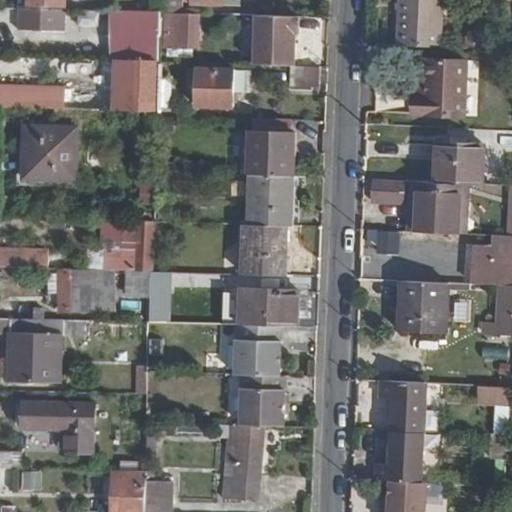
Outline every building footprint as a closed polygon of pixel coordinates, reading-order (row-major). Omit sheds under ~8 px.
[(20,0),(20,9),(67,10),(67,0),(20,0)] [(163,0),(163,12),(177,12),(176,0),(163,0)] [(402,0),(400,45),(442,47),(445,0),(402,0)] [(135,25),(162,26),(163,12),(136,12),(135,25)] [(300,34),(302,16),(256,15),(255,65),(294,66),(295,34),(300,34)] [(52,16),(52,33),(74,34),(75,17),(52,16)] [(197,45),(198,18),(168,17),(168,45),(197,45)] [(140,60),(159,62),(161,36),(142,34),(140,60)] [(413,111),(464,114),(467,59),(422,56),(421,77),(428,78),(428,94),(420,93),(414,93),(413,111)] [(126,111),(155,111),(159,62),(140,60),(129,59),(128,63),(126,111)] [(467,59),(464,114),(481,115),(484,60),(467,59)] [(115,111),(126,111),(128,63),(117,63),(115,103),(108,103),(108,110),(115,111)] [(321,84),(321,67),(294,66),(294,83),(321,84)] [(234,106),(235,93),(236,69),(199,69),(197,105),(234,106)] [(236,69),(235,93),(250,93),(250,70),(236,69)] [(421,77),(420,93),(428,94),(428,78),(421,77)] [(160,111),(168,111),(169,80),(160,80),(160,111)] [(0,85),(0,107),(64,109),(64,87),(0,85)] [(253,173),(295,175),(297,130),(252,128),(251,173),(253,173)] [(27,136),(25,189),(77,190),(79,138),(27,136)] [(458,183),(466,183),(480,184),(483,144),(435,143),(433,181),(458,183)] [(142,185),(149,185),(149,162),(129,161),(128,185),(142,185)] [(290,226),(293,226),(295,175),(253,173),(250,225),(290,226)] [(416,230),(456,232),(458,183),(433,181),(371,178),(371,200),(403,201),(403,195),(408,195),(418,195),(416,230)] [(456,232),(464,233),(466,183),(458,183),(456,232)] [(141,211),(156,212),(157,185),(149,185),(142,185),(141,211)] [(408,195),(407,230),(416,230),(418,195),(408,195)] [(155,271),(156,222),(111,221),(111,243),(125,243),(136,244),(135,271),(155,271)] [(243,274),(287,275),(290,226),(250,225),(246,225),(243,274)] [(364,230),(363,253),(396,255),(397,231),(364,230)] [(125,271),(135,271),(136,244),(125,243),(125,271)] [(475,244),(473,271),(491,272),(492,244),(475,244)] [(0,254),(0,267),(35,268),(35,256),(0,254)] [(118,313),(120,271),(74,269),(71,312),(118,313)] [(198,291),(198,272),(155,271),(154,290),(198,291)] [(401,330),(448,333),(450,283),(408,281),(406,305),(402,305),(401,330)] [(496,335),(511,336),(511,286),(499,285),(496,335)] [(284,325),(300,326),(301,290),(245,290),(244,324),(284,325)] [(456,300),(455,319),(469,320),(470,301),(456,300)] [(10,319),(52,320),(52,309),(38,308),(37,302),(12,301),(10,319)] [(59,382),(62,320),(52,320),(10,319),(0,318),(0,335),(11,336),(10,351),(18,351),(16,381),(59,382)] [(245,375),(286,375),(287,374),(282,374),(284,325),(244,324),(241,324),(238,371),(245,372),(245,375)] [(159,373),(198,374),(198,368),(192,368),(192,348),(180,348),(181,328),(160,328),(159,373)] [(18,351),(10,351),(9,381),(16,381),(18,351)] [(197,392),(198,374),(159,373),(157,412),(204,414),(204,392),(197,392)] [(264,423),(285,423),(286,402),(286,390),(286,375),(245,375),(243,423),(264,423)] [(393,431),(423,432),(426,382),(382,379),(379,395),(394,396),(393,431)] [(473,404),(506,406),(507,388),(474,387),(473,404)] [(65,428),(66,453),(94,453),(95,402),(25,400),(24,427),(65,428)] [(502,434),(504,406),(492,406),(491,433),(502,434)] [(258,499),(264,423),(243,423),(232,422),(231,445),(239,445),(238,462),(237,481),(226,480),(224,497),(258,499)] [(378,463),(377,480),(392,481),(421,482),(423,432),(393,431),(392,462),(378,463)] [(229,461),(238,462),(239,445),(231,445),(229,461)] [(0,468),(12,469),(13,451),(0,450),(0,468)] [(39,493),(41,472),(19,471),(18,492),(39,493)] [(147,511),(149,479),(149,472),(114,471),(112,511),(147,511)] [(174,511),(175,479),(149,479),(147,511),(174,511)] [(381,511),(426,511),(428,482),(421,482),(392,481),(390,502),(389,511),(381,511)] [(503,507),(504,487),(490,486),(489,507),(503,507)] [(382,501),(381,511),(389,511),(390,502),(382,501)]
